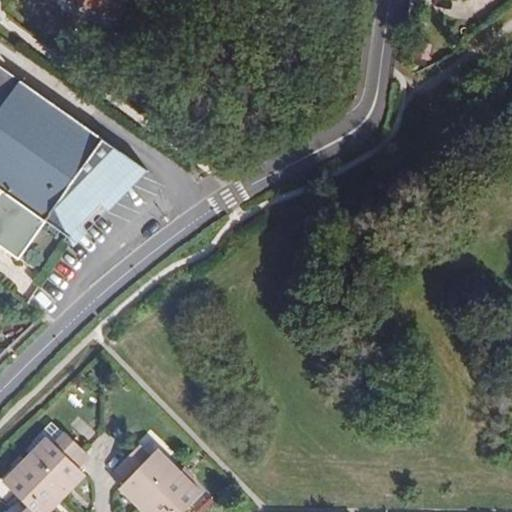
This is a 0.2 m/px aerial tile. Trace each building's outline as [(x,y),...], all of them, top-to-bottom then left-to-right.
[(69,0),(77,3),(75,9),(84,12),(87,7),(118,19),(124,0),(69,0)] [(188,20),(205,27),(210,14),(193,8),(188,20)] [(153,164),(0,61),(0,189),(1,190),(0,191),(0,238),(22,252),(47,222),(76,244),(153,164)] [(106,77),(121,87),(127,77),(113,67),(106,77)] [(46,450),(36,442),(22,457),(25,460),(19,466),(15,464),(11,468),(0,478),(0,481),(14,496),(26,506),(20,511),(48,511),(45,509),(54,500),(58,503),(64,497),(68,493),(63,489),(69,482),(74,486),(86,474),(78,466),(91,454),(87,447),(65,428),(46,450)] [(180,511),(198,494),(186,483),(188,480),(178,471),(181,468),(167,453),(160,461),(149,452),(138,443),(115,469),(127,480),(119,488),(131,498),(135,494),(141,499),(137,504),(146,511),(150,508),(154,511),(180,511)] [(160,461),(167,453),(156,444),(149,452),(160,461)] [(22,457),(17,452),(7,464),(11,468),(15,464),(19,466),(25,460),(22,457)] [(178,471),(188,480),(195,472),(185,463),(181,468),(178,471)] [(68,493),(74,486),(69,482),(63,489),(68,493)] [(131,498),(137,504),(141,499),(135,494),(131,498)] [(45,509),(48,511),(49,511),(58,503),(54,500),(45,509)]
